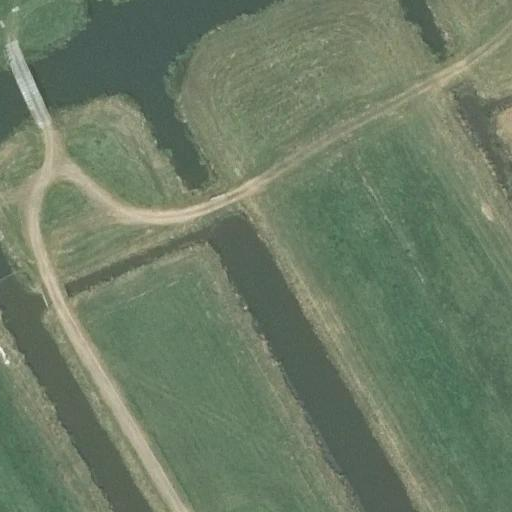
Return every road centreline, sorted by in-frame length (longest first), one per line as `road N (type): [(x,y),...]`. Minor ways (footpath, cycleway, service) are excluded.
road 1 (track): [(185,511),(46,276),(32,211),(51,151),(129,210),(201,215),(472,59),(511,27)]
road 2 (track): [(51,151),(48,126),(12,48),(20,20),(48,0)]
